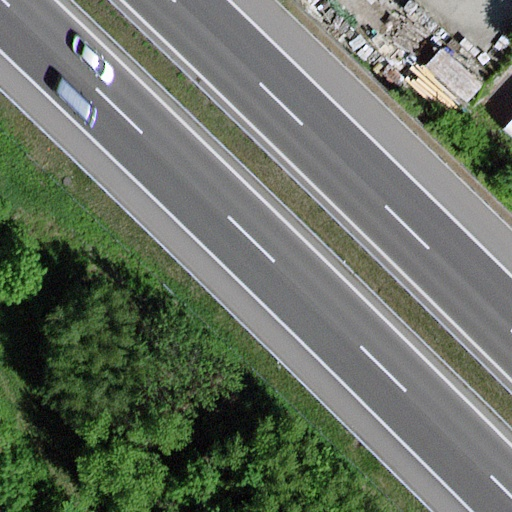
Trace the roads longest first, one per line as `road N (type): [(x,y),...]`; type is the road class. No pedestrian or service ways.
road 1 (motorway): [(0,12),(326,316),(511,506)]
road 2 (motorway): [(511,326),(173,0)]
